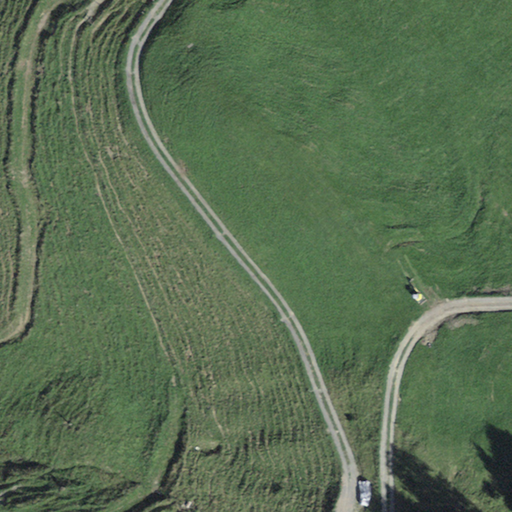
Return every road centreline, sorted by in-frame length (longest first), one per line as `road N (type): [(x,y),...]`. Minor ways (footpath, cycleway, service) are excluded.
road 1 (track): [(170,0),(129,53),(145,135),(303,336),(353,487),(351,511)]
road 2 (track): [(392,511),(394,387),(416,329),(469,306),(511,304)]
